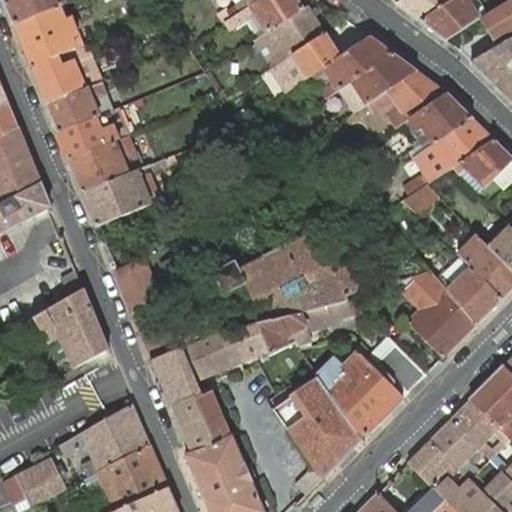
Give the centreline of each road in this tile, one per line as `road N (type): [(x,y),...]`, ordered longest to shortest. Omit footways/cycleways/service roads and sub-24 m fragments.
road 1 (residential): [(0,48),(192,511)]
road 2 (residential): [(511,325),(326,511)]
road 3 (residential): [(356,0),(455,72),(511,128)]
